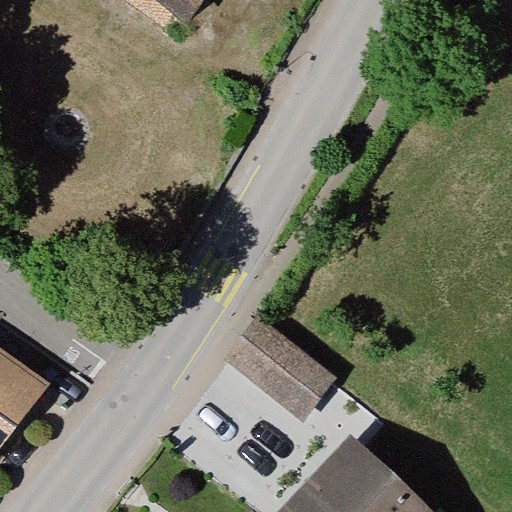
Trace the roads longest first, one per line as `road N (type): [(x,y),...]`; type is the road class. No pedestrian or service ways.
road 1 (tertiary): [(376,0),(220,278),(149,377)]
road 2 (residential): [(0,278),(149,377)]
road 3 (tertiary): [(149,377),(48,511)]
